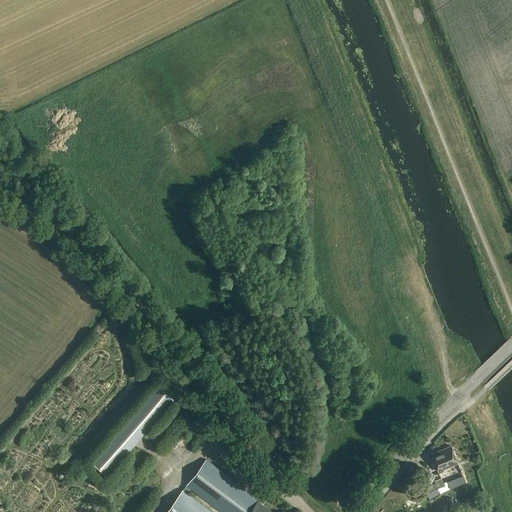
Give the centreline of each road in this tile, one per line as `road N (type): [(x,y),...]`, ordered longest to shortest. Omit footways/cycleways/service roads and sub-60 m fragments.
road 1 (track): [(0,182),(120,274),(309,511)]
road 2 (tertiary): [(355,511),(415,439),(511,347)]
